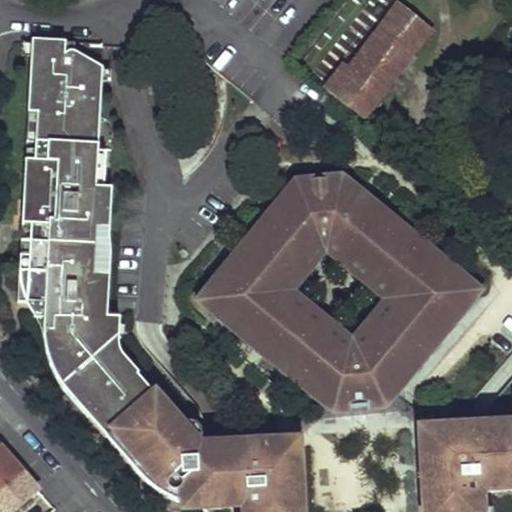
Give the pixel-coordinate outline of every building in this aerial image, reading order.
[(350,108),(365,120),(433,30),(397,3),(385,18),(406,34),(350,108)] [(329,93),(350,108),(406,34),(385,18),(349,67),(343,63),(324,89),(329,93)] [(293,473),(292,441),(273,442),(202,446),(201,433),(190,434),(182,425),(164,405),(158,400),(152,393),(138,378),(133,371),(128,363),(111,344),(111,333),(106,332),(107,319),(109,277),(94,276),(96,229),(109,230),(111,190),(96,189),(103,69),(89,69),(89,70),(85,69),(79,62),(75,53),(65,56),(66,43),(32,41),(30,87),(39,87),(36,144),(30,242),(29,272),(19,272),(18,303),(26,303),(45,304),(44,320),(43,323),(43,331),(50,366),(71,399),(78,393),(95,413),(112,432),(154,480),(161,474),(168,482),(167,488),(180,490),(181,504),(202,509),(218,509),(243,508),(242,511),(294,511),(293,483),(293,473)] [(89,69),(103,69),(75,53),(79,57),(79,62),(85,69),(89,70),(89,69)] [(30,87),(27,143),(36,144),(39,87),(30,87)] [(28,167),(24,182),(21,242),(30,242),(36,144),(34,153),(31,159),(28,167)] [(453,312),(460,319),(482,292),(342,177),(295,182),(196,303),(321,405),(333,414),(351,413),(351,408),(367,407),(368,407),(367,394),(369,391),(366,389),(365,383),(374,373),(379,377),(402,375),(401,365),(411,353),(420,352),(426,344),(433,344),(432,338),(453,312)] [(96,229),(94,276),(109,277),(110,255),(110,250),(110,247),(109,240),(109,236),(109,230),(96,229)] [(19,272),(29,272),(30,242),(21,242),(19,272)] [(37,319),(44,320),(45,304),(26,303),(30,310),(37,319)] [(367,394),(368,407),(367,407),(367,411),(386,409),(395,397),(460,319),(458,318),(453,312),(432,338),(433,344),(426,344),(420,352),(411,353),(401,365),(402,375),(379,377),(374,373),(365,383),(366,389),(369,391),(367,394)] [(120,320),(107,319),(106,332),(111,333),(111,344),(119,331),(120,320)] [(95,413),(78,393),(71,399),(89,418),(95,413)] [(321,405),(273,442),(292,441),(296,441),(322,421),(397,413),(420,428),(422,428),(421,414),(395,397),(386,409),(367,411),(367,407),(351,408),(351,413),(333,414),(321,405)] [(89,418),(105,438),(112,432),(95,413),(89,418)] [(193,422),(182,425),(190,434),(201,433),(193,422)] [(511,423),(426,427),(428,464),(429,472),(429,492),(430,511),(483,511),(483,494),(495,493),(494,483),(511,482),(511,423)] [(420,464),(428,464),(426,427),(422,428),(420,428),(418,428),(420,464)] [(168,482),(161,474),(154,480),(112,432),(117,439),(120,444),(129,462),(135,472),(148,485),(160,494),(168,498),(176,502),(181,504),(180,490),(167,488),(168,482)] [(300,473),(299,441),(296,441),(292,441),(293,473),(300,473)] [(0,491),(22,473),(1,449),(0,449),(0,491)] [(422,511),(430,511),(429,492),(429,472),(428,479),(425,492),(422,502),(422,506),(422,511)] [(0,511),(12,511),(37,490),(22,473),(0,491),(0,511)] [(511,491),(511,482),(494,483),(495,493),(504,492),(511,491)] [(296,492),(293,483),(294,511),(302,511),(301,504),(298,496),(296,492)]
